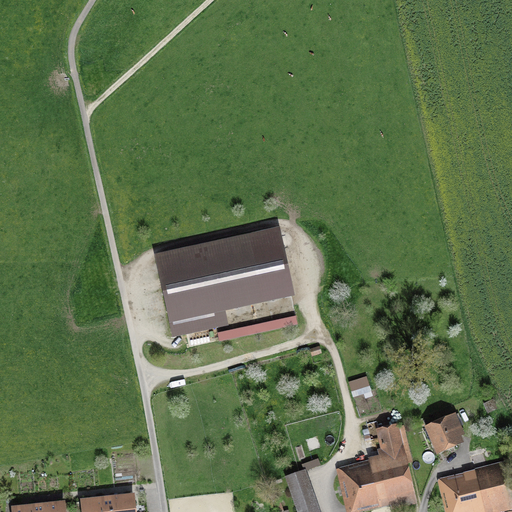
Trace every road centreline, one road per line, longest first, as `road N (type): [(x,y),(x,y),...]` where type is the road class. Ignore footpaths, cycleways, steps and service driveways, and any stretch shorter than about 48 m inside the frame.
road 1 (track): [(164,511),(71,61),(73,33),(91,0)]
road 2 (track): [(84,117),(211,0)]
